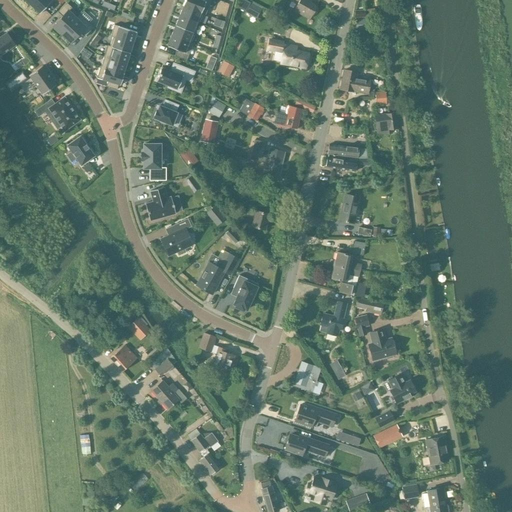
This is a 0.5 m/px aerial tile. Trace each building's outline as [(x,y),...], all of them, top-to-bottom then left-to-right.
[(24,0),(40,14),(51,2),(49,0),(24,0)] [(183,6),(183,5),(200,12),(201,13),(202,13),(205,14),(210,3),(210,0),(184,0),(182,6),(183,6)] [(311,0),(294,0),(299,3),(295,10),(310,18),(316,6),(310,3),(311,0)] [(62,35),(76,19),(76,18),(69,12),(71,8),(66,3),(57,12),(62,16),(53,26),(55,28),(54,29),(59,34),(60,33),(62,35)] [(256,18),(262,8),(250,3),(245,13),(256,18)] [(200,12),(183,5),(183,6),(179,15),(196,22),(198,23),(202,13),(201,13),(200,12)] [(84,37),(93,28),(79,15),(76,18),(76,19),(62,35),(70,42),(80,33),(84,37)] [(196,22),(179,15),(175,25),(192,32),(196,22)] [(113,36),(133,43),(136,32),(114,25),(110,36),(113,37),(113,36)] [(192,32),(175,25),(171,35),(188,42),(190,43),(194,33),(192,32)] [(0,54),(0,55),(15,45),(6,33),(0,37),(0,54)] [(188,42),(171,35),(167,46),(177,50),(174,56),(186,60),(188,54),(193,44),(190,43),(188,42)] [(110,47),(130,53),(133,43),(113,36),(113,37),(110,46),(110,47)] [(297,47),(285,45),(283,44),(284,41),(269,38),(266,51),(274,53),(272,60),(281,62),(306,68),(309,53),(296,51),(297,47)] [(104,56),(126,63),(130,53),(110,47),(110,46),(107,45),(104,56)] [(123,73),(126,63),(104,56),(101,66),(123,73)] [(223,61),(217,72),(228,77),(234,66),(223,61)] [(42,66),(29,75),(43,94),(56,85),(42,66)] [(120,85),(124,73),(123,73),(101,66),(100,66),(97,78),(108,81),(106,86),(116,90),(118,84),(120,85)] [(167,87),(175,91),(176,89),(177,89),(182,78),(190,81),(194,72),(180,66),(178,72),(171,69),(170,71),(162,67),(156,81),(168,85),(167,87)] [(344,70),(340,89),(353,91),(353,90),(368,93),(370,80),(356,78),(357,73),(344,70)] [(28,78),(23,71),(14,78),(19,85),(28,78)] [(76,105),(84,99),(77,90),(69,96),(76,105)] [(386,91),(375,92),(377,105),(387,104),(386,91)] [(80,120),(64,97),(63,97),(63,98),(54,104),(51,99),(35,111),(38,116),(49,109),(56,119),(52,122),(57,129),(61,126),(64,130),(64,131),(80,120)] [(156,110),(153,118),(159,120),(158,122),(164,124),(164,122),(172,125),(177,113),(176,112),(179,105),(165,99),(162,107),(159,106),(157,110),(156,110)] [(246,99),(239,111),(257,121),(260,114),(261,115),(264,110),(262,110),(263,108),(254,103),(246,99)] [(225,106),(215,100),(208,111),(218,118),(225,106)] [(287,106),(285,114),(277,113),(275,123),(297,128),(302,109),(287,106)] [(398,128),(396,113),(375,116),(378,135),(389,134),(388,130),(398,128)] [(206,121),(202,141),(212,143),(216,123),(206,121)] [(58,140),(54,135),(47,140),(50,145),(58,140)] [(94,156),(80,136),(67,145),(81,165),(94,156)] [(254,140),(250,159),(261,162),(261,161),(267,162),(264,174),(263,181),(276,184),(278,177),(284,152),(270,149),(268,156),(263,154),(265,142),(254,140)] [(160,144),(143,144),(143,152),(141,152),(141,160),(143,160),(143,168),(149,168),(149,180),(166,180),(166,167),(160,167),(160,144)] [(359,148),(329,144),(328,154),(358,157),(358,158),(367,159),(367,149),(359,148)] [(181,154),(180,154),(189,167),(198,161),(189,148),(181,154)] [(342,160),(327,158),(326,166),(341,169),(355,172),(356,162),(355,162),(355,159),(347,158),(347,161),(342,160)] [(248,162),(237,159),(235,167),(245,170),(248,162)] [(192,176),(186,180),(191,185),(196,182),(192,176)] [(153,202),(145,204),(150,221),(176,214),(175,212),(182,210),(178,196),(171,198),(171,197),(167,198),(164,187),(150,191),(153,202)] [(345,194),(340,220),(354,223),(359,197),(345,194)] [(214,206),(206,212),(213,220),(220,213),(214,206)] [(254,218),(252,226),(265,229),(269,214),(247,209),(245,216),(254,218)] [(166,229),(169,235),(161,239),(169,255),(177,251),(179,255),(186,252),(184,248),(193,244),(185,229),(191,226),(188,219),(166,229)] [(231,227),(226,232),(229,236),(234,231),(231,227)] [(370,229),(351,227),(349,236),(369,238),(370,229)] [(351,253),(362,255),(365,243),(354,241),(353,242),(353,241),(351,253)] [(209,262),(196,285),(212,294),(224,272),(230,275),(239,259),(222,250),(218,257),(211,254),(207,261),(209,262)] [(334,265),(349,268),(359,270),(360,270),(361,265),(351,262),(352,255),(337,252),(334,265)] [(347,281),(348,275),(358,277),(360,270),(359,270),(349,268),(334,265),(331,278),(332,278),(333,280),(335,280),(337,279),(347,281)] [(239,275),(233,288),(239,291),(238,293),(233,304),(236,305),(235,307),(243,310),(244,309),(246,310),(250,302),(251,303),(255,294),(253,294),(258,284),(239,275)] [(364,295),(366,284),(357,282),(356,285),(341,282),(339,292),(369,299),(369,296),(364,295)] [(383,303),(357,298),(355,307),(366,309),(366,311),(381,315),(383,303)] [(334,316),(323,314),(321,324),(319,331),(338,336),(340,329),(341,330),(344,319),(343,319),(347,303),(337,301),(334,316)] [(366,315),(355,318),(357,328),(358,328),(360,336),(366,334),(364,326),(369,325),(366,315)] [(127,327),(140,340),(150,330),(146,325),(147,324),(141,317),(139,318),(138,317),(127,327)] [(393,355),(396,354),(392,338),(384,340),(383,336),(384,336),(383,329),(370,333),(373,343),(369,344),(373,360),(386,356),(387,359),(393,357),(393,355)] [(204,333),(198,348),(211,352),(213,345),(216,337),(204,333)] [(137,358),(125,345),(110,358),(123,371),(137,358)] [(212,358),(209,368),(218,371),(219,368),(229,371),(230,369),(231,369),(233,365),(231,364),(234,356),(224,352),(225,349),(219,347),(216,354),(215,359),(212,358)] [(168,349),(150,363),(160,375),(178,361),(168,349)] [(336,360),(330,364),(334,372),(341,368),(336,360)] [(293,385),(312,392),(314,385),(317,386),(318,382),(316,381),(320,368),(302,362),(293,385)] [(359,370),(364,381),(371,378),(366,367),(359,370)] [(390,390),(397,403),(412,395),(411,393),(416,391),(410,380),(405,382),(400,374),(388,380),(393,389),(390,390)] [(163,381),(152,391),(168,409),(178,400),(173,394),(176,391),(178,390),(177,389),(173,384),(168,387),(163,381)] [(373,389),(370,383),(361,388),(364,394),(373,389)] [(359,392),(353,395),(356,401),(362,398),(359,392)] [(300,404),(295,421),(311,427),(311,426),(316,428),(318,422),(331,426),(335,414),(308,405),(307,407),(300,404)] [(375,418),(380,427),(394,420),(389,411),(375,418)] [(373,435),(379,448),(402,436),(396,424),(373,435)] [(235,436),(232,428),(223,432),(227,440),(230,439),(229,438),(235,436)] [(200,434),(191,440),(200,452),(201,451),(204,456),(199,460),(210,474),(219,467),(209,453),(207,449),(218,441),(212,433),(211,433),(205,439),(200,434)] [(290,434),(285,449),(301,455),(303,449),(324,456),(328,445),(300,436),(300,438),(290,434)] [(354,445),(356,438),(347,435),(345,442),(354,445)] [(431,464),(448,461),(444,436),(426,440),(431,464)] [(82,444),(82,453),(91,453),(91,444),(82,444)] [(346,474),(382,486),(386,474),(349,462),(346,474)] [(305,491),(316,495),(316,496),(316,497),(316,496),(325,499),(326,500),(326,498),(331,500),(336,484),(333,483),(333,481),(326,479),(326,480),(326,481),(314,477),(311,485),(307,483),(305,491)] [(261,488),(267,511),(275,511),(278,511),(272,491),(269,482),(261,484),(262,488),(261,488)] [(419,497),(416,484),(402,487),(404,499),(419,497)] [(447,511),(443,488),(427,491),(428,492),(421,493),(424,511),(447,511)] [(82,491),(82,504),(92,505),(93,492),(82,491)] [(104,499),(113,506),(116,503),(114,501),(118,497),(112,491),(104,499)] [(363,506),(359,496),(354,498),(358,508),(363,506)] [(102,511),(104,511),(109,506),(102,500),(96,507),(102,511)]
